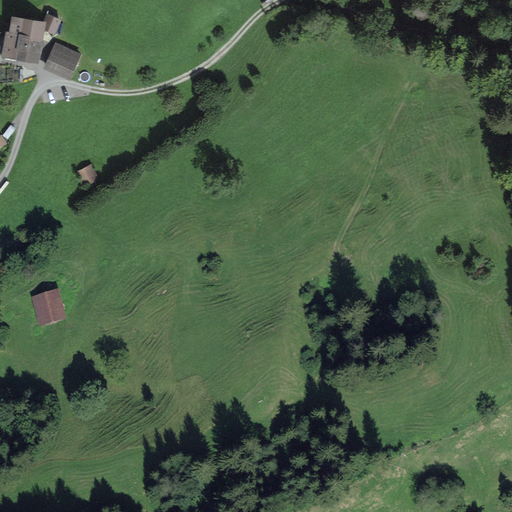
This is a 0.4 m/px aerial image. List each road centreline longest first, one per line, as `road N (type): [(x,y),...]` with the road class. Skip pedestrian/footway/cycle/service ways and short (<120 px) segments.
road 1 (track): [(341,4),(373,36),(411,56),(417,70),(326,276)]
road 2 (track): [(91,89),(141,91),(186,76),(281,0)]
road 3 (track): [(328,0),(425,34),(511,34)]
road 4 (unclassified): [(0,180),(35,94),(56,82),(91,89)]
